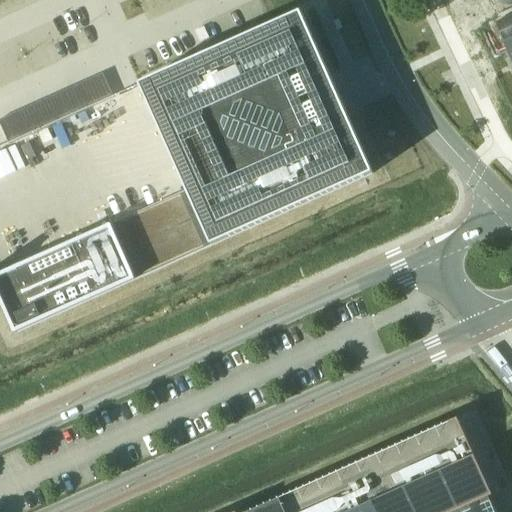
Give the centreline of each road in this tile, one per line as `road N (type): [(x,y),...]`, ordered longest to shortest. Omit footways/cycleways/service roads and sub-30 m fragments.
road 1 (unclassified): [(511,218),(0,445)]
road 2 (unclassified): [(57,511),(511,307)]
road 3 (unclassified): [(511,210),(413,100),(363,0)]
